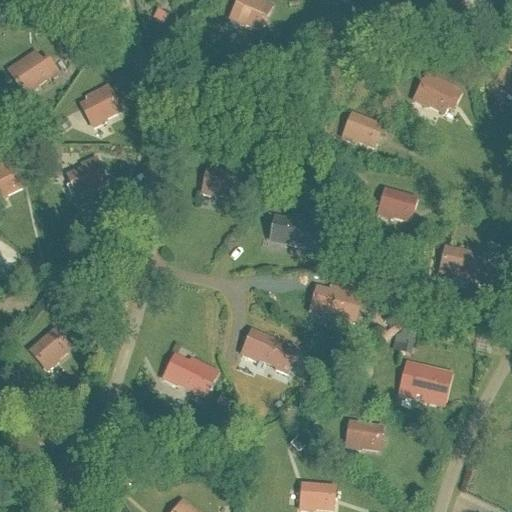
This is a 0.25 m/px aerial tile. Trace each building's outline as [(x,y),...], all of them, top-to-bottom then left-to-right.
[(240,0),(231,21),(230,23),(242,29),(244,27),(260,35),(270,13),(272,9),(252,0),(240,0)] [(161,13),(155,22),(165,28),(171,19),(161,13)] [(68,51),(75,56),(81,47),(73,42),(68,51)] [(293,59),(299,69),(307,64),(301,54),(293,59)] [(9,74),(26,100),(37,92),(36,90),(51,80),(36,56),(9,74)] [(511,60),(497,86),(509,93),(510,91),(511,92),(511,60)] [(293,71),(287,61),(279,66),(285,76),(293,71)] [(428,77),(426,82),(416,102),(415,105),(426,111),(428,109),(444,117),(448,110),(453,113),(461,97),(456,94),(457,92),(428,77)] [(82,109),(94,132),(106,126),(105,123),(121,115),(108,90),(87,101),(89,105),(82,109)] [(345,139),(343,142),(356,147),(357,145),(374,151),(377,144),(382,146),(389,129),(383,127),(384,125),(354,113),(344,139),(345,139)] [(90,194),(107,187),(96,162),(82,168),(84,172),(68,179),(72,187),(67,189),(71,198),(76,196),(81,209),(94,203),(90,194)] [(5,200),(22,192),(10,166),(0,171),(0,201),(4,200),(5,200)] [(216,198),(234,202),(239,179),(208,172),(203,195),(216,197),(216,198)] [(392,220),(410,225),(417,203),(385,194),(379,216),(392,220)] [(321,226),(312,224),(292,220),(291,225),(276,222),(272,244),(284,247),(303,251),(304,245),(317,247),(319,238),(321,226)] [(454,277),(472,281),(477,259),(446,252),(440,275),(453,278),(454,277)] [(357,319),(362,299),(331,290),(330,295),(317,291),(311,313),(324,317),(342,323),(344,316),(357,319)] [(31,355),(48,375),(58,366),(57,364),(71,352),(56,334),(31,355)] [(252,335),(243,356),(242,359),(254,365),(256,362),(272,369),(276,371),(275,373),(288,379),(298,355),(282,348),(252,335)] [(401,357),(416,361),(418,349),(403,346),(401,357)] [(190,367),(175,360),(164,383),(176,389),(178,387),(194,395),(197,389),(209,394),(218,376),(192,364),(190,367)] [(313,368),(307,379),(320,386),(326,375),(313,368)] [(402,402),(402,400),(431,407),(437,379),(393,369),(386,398),(402,402)] [(218,410),(229,416),(234,406),(223,400),(218,410)] [(302,422),(309,433),(316,428),(310,417),(302,422)] [(347,449),(360,451),(360,452),(379,454),(382,431),(350,427),(347,449)] [(293,449),(302,457),(308,450),(299,442),(293,449)] [(333,511),(335,491),(303,489),(301,511),(311,511),(333,511)]
